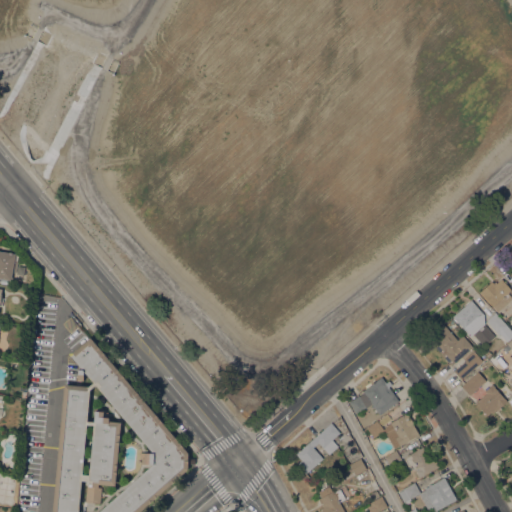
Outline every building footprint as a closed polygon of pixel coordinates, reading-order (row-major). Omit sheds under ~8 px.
[(0,251),(15,253),(15,254),(17,255),(17,260),(14,260),(14,261),(17,262),(16,272),(12,271),(11,279),(0,277),(0,251)] [(506,302),(498,311),(493,305),(492,306),(479,291),(491,280),(494,283),(495,281),(496,282),(501,278),(511,289),(507,292),(510,296),(505,301),(506,302)] [(494,335),(483,345),(472,334),(470,336),(452,316),(470,299),(483,314),(484,323),(494,335)] [(510,331),(502,338),(486,319),(494,312),(510,331)] [(457,339),(462,335),(472,346),(451,365),(431,342),(437,336),(433,332),(443,323),(457,339)] [(51,511),(64,384),(88,386),(93,382),(83,371),(83,380),(77,380),(77,369),(80,369),(81,367),(70,355),(73,353),(72,352),(89,337),(187,452),(187,458),(194,458),(194,463),(187,463),(187,468),(137,511),(51,511)] [(494,365),(488,358),(502,347),(508,354),(494,365)] [(460,378),(453,370),(465,361),(463,359),(473,350),(482,360),(460,378)] [(511,383),(509,380),(510,379),(502,371),(511,362),(511,383)] [(477,371),(485,380),(469,395),(461,385),(477,371)] [(398,400),(379,414),(365,394),(364,395),(362,393),(364,392),(362,390),(381,376),(398,400)] [(506,400),(492,413),(491,411),(486,415),(475,402),(486,392),(484,390),(492,384),(506,400)] [(365,407),(355,413),(348,401),(359,395),(365,407)] [(419,434),(399,445),(399,444),(394,447),(383,429),(390,424),(389,423),(406,412),(419,434)] [(377,421),(384,430),(374,437),(367,428),(377,421)] [(331,422),(339,432),(332,439),(333,441),(335,439),(339,443),(337,445),(338,446),(328,454),(318,442),(313,447),(322,458),(305,473),(297,464),(301,460),(295,453),(331,422)] [(417,449),(416,448),(418,447),(419,448),(422,446),(425,451),(429,449),(439,465),(419,477),(415,470),(418,468),(409,454),(417,449)] [(396,450),(402,460),(390,467),(385,457),(396,450)] [(361,459),(366,468),(355,474),(350,465),(361,459)] [(419,495),(422,494),(421,492),(427,488),(426,486),(441,478),(444,484),(447,482),(456,499),(436,510),(436,511),(434,511),(429,511),(426,505),(424,506),(419,495)] [(403,502),(398,492),(415,483),(420,492),(403,502)] [(318,491),(328,485),(332,491),(333,490),(333,492),(340,488),(345,498),(339,501),(345,511),(322,511),(320,508),(323,506),(322,504),(323,503),(320,498),(321,497),(318,491)] [(376,511),(374,511),(370,503),(382,496),(387,506),(376,511)]
